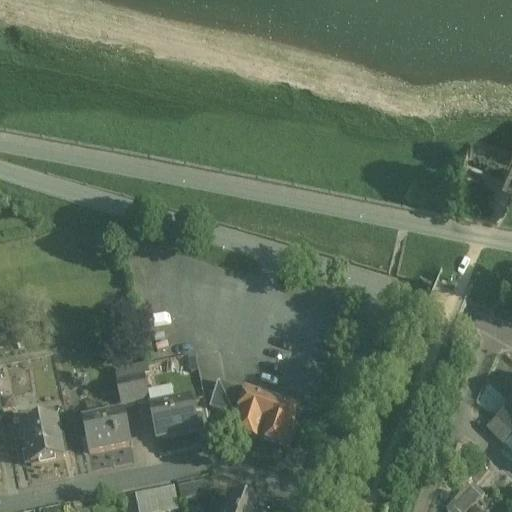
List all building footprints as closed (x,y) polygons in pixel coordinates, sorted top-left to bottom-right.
[(147,367),(127,371),(130,381),(135,408),(149,405),(144,379),(149,378),(147,367)] [(130,381),(115,384),(121,411),(135,408),(130,381)] [(246,392),(219,384),(210,411),(237,419),(246,392)] [(299,408),(246,390),(246,392),(237,419),(233,432),(286,449),(299,408)] [(191,402),(149,411),(156,443),(198,435),(191,402)] [(511,404),(496,421),(511,436),(511,404)] [(124,416),(82,425),(89,457),(131,448),(124,416)] [(504,448),(511,439),(511,436),(496,421),(487,431),(504,448)] [(56,422),(23,429),(31,469),(64,462),(56,422)] [(202,485),(178,490),(181,504),(206,499),(202,485)] [(173,489),(135,497),(138,511),(172,511),(178,511),(173,489)] [(465,491),(445,509),(447,511),(465,511),(476,502),(465,491)] [(264,511),(231,499),(225,511),(264,511)]
